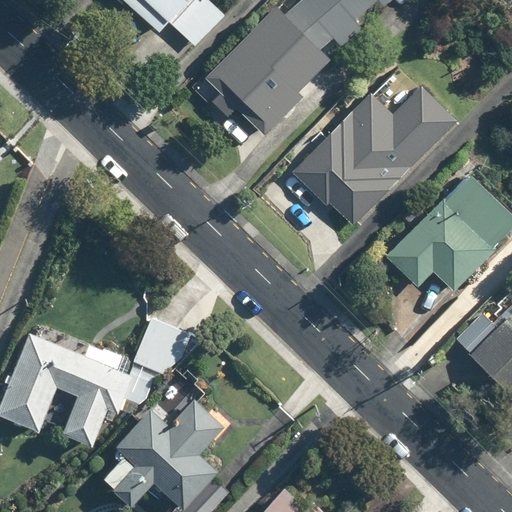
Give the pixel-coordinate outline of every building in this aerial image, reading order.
[(198,47),(231,12),(218,0),(123,0),(158,33),(169,21),(198,47)] [(369,22),(360,13),(373,0),(307,0),(296,11),(284,0),(282,0),(207,75),(263,130),(335,59),(325,49),(338,36),(346,44),(369,22)] [(398,109),(373,85),(295,169),(330,202),(334,197),(360,221),(461,112),(425,80),(398,109)] [(455,289),(502,244),(497,239),(511,224),(511,200),(477,164),(388,248),(421,283),(436,269),(455,289)] [(491,319),(482,310),(458,335),(511,387),(511,288),(500,301),(504,305),(491,319)] [(124,410),(129,396),(147,402),(150,394),(165,400),(193,327),(155,312),(133,368),(31,328),(0,407),(0,408),(46,426),(61,386),(78,393),(64,428),(98,441),(112,405),(124,410)] [(107,475),(135,501),(149,486),(160,496),(167,488),(180,501),(169,511),(214,511),(235,491),(217,473),(222,468),(203,450),(228,423),(201,397),(176,422),(159,406),(122,445),(129,452),(107,475)] [(328,511),(314,498),(308,503),(289,483),(259,511),(328,511)]
